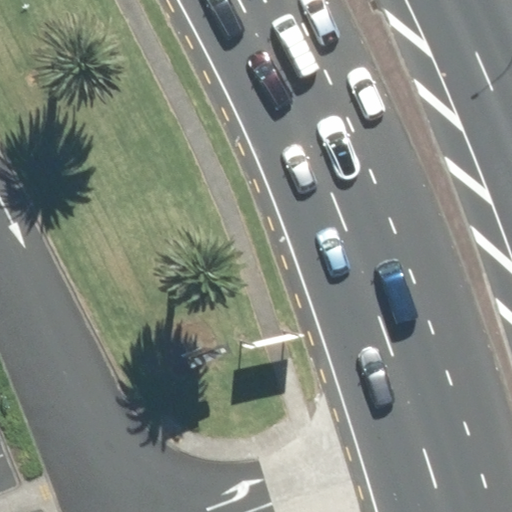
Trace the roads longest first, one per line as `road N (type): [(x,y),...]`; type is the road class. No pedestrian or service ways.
road 1 (primary): [(439,511),(379,337),(228,0)]
road 2 (primary): [(439,0),(511,177)]
